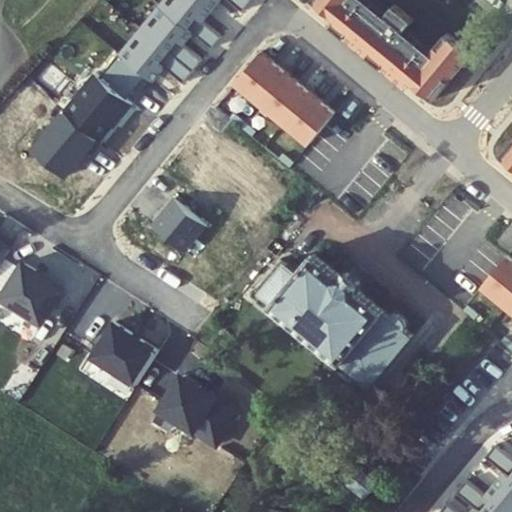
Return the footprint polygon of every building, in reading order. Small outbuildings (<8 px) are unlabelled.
[(164,0),(104,74),(131,95),(145,77),(153,83),(167,66),(185,80),(204,56),(187,43),(197,31),(215,45),(223,35),(206,21),(223,0),(234,0),(246,10),(254,0),(164,0)] [(315,0),(339,20),(335,25),(407,85),(411,80),(437,101),(477,54),(451,33),(435,53),(408,30),(416,20),(398,5),(390,16),(370,0),(315,0)] [(266,52),(239,84),(312,145),(339,113),(266,52)] [(64,109),(99,139),(131,102),(96,72),(64,109)] [(64,109),(35,143),(70,173),(99,139),(64,109)] [(511,143),(502,156),(511,163),(511,143)] [(175,198),(155,221),(190,250),(210,227),(175,198)] [(0,244),(0,267),(11,252),(0,244)] [(297,277),(286,268),(264,293),(276,303),(272,307),(370,386),(412,334),(407,330),(410,322),(410,316),(406,310),(400,308),(394,309),(386,313),(362,294),(363,285),(361,279),(358,275),(353,272),(346,272),(337,274),(314,255),(297,277)] [(511,257),(509,255),(482,287),(511,311),(511,257)] [(0,294),(45,323),(68,288),(23,259),(0,294)] [(91,353),(138,383),(159,349),(112,320),(91,353)] [(242,408),(181,372),(161,405),(222,442),(242,408)] [(405,485),(369,455),(349,478),(385,509),(405,485)] [(459,511),(449,503),(440,511),(511,511),(511,474),(483,508),(478,504),(471,511),(459,511)]
